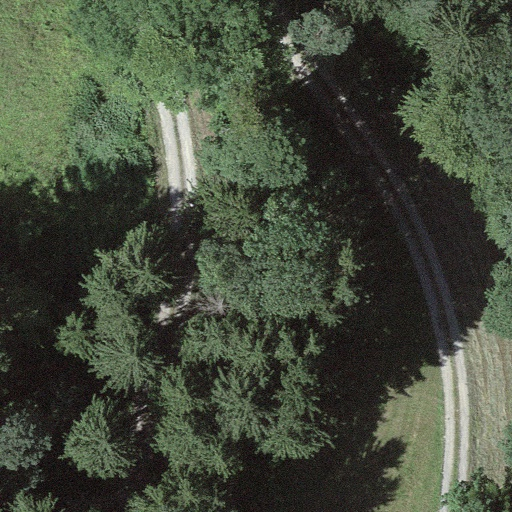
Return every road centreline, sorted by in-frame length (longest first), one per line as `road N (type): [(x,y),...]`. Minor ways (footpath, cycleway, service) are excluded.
road 1 (track): [(450,511),(458,376),(424,242),(364,135),(262,0)]
road 2 (track): [(126,511),(176,281),(175,149),(154,0)]
